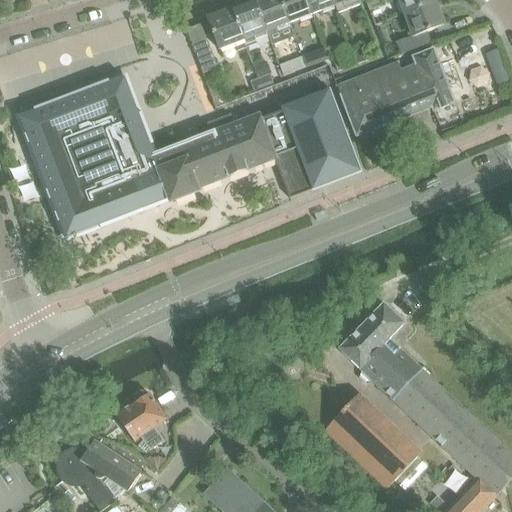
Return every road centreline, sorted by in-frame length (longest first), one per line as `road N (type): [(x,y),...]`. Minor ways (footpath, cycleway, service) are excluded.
road 1 (secondary): [(511,150),(145,302),(41,356)]
road 2 (secondary): [(50,374),(154,320),(511,174)]
road 3 (residential): [(41,356),(0,232)]
